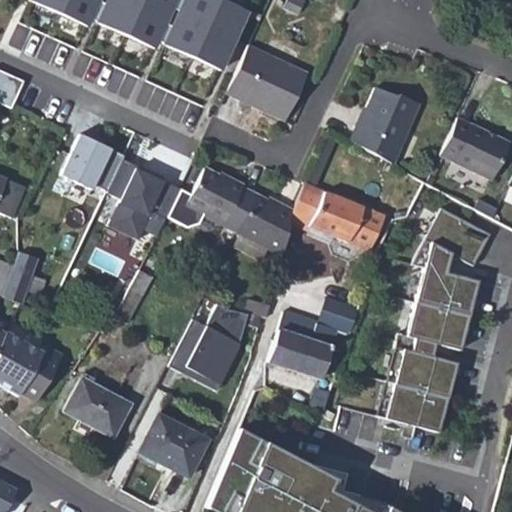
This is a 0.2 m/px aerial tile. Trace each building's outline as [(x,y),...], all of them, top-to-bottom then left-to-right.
[(93,0),(25,0),(81,26),(84,19),(93,0)] [(101,0),(93,0),(84,19),(91,22),(101,0)] [(171,0),(101,0),(91,22),(148,49),(151,43),(171,0)] [(179,0),(171,0),(151,43),(157,46),(179,0)] [(242,14),(212,0),(179,0),(157,46),(214,72),(242,14)] [(299,74),(244,45),(220,93),(275,121),(299,74)] [(22,82),(0,71),(0,104),(9,109),(22,82)] [(349,123),(341,139),(386,163),(414,104),(394,94),(392,97),(369,87),(351,123),(349,123)] [(434,154),(484,177),(503,140),(452,115),(434,154)] [(104,192),(120,159),(122,154),(82,135),(62,176),(94,191),(96,188),(104,192)] [(131,164),(120,159),(104,192),(115,197),(102,223),(132,238),(137,228),(151,235),(160,217),(174,188),(156,179),(157,177),(142,169),(141,172),(129,167),(131,164)] [(197,215),(232,233),(252,195),(233,185),(234,181),(222,175),(220,178),(198,166),(184,193),(174,188),(160,217),(179,226),(192,225),(197,215)] [(0,214),(9,218),(21,188),(0,178),(0,214)] [(379,218),(301,184),(289,210),(285,219),(364,251),(379,218)] [(232,233),(278,257),(285,219),(289,210),(275,202),(274,206),(252,195),(232,233)] [(437,208),(408,264),(420,270),(402,335),(394,333),(390,347),(399,349),(381,418),(434,432),(452,363),(419,354),(423,341),(456,350),(474,281),(450,274),(455,258),(470,266),(486,234),(437,208)] [(15,253),(9,267),(0,290),(0,299),(16,304),(18,306),(23,292),(28,276),(29,273),(34,259),(15,253)] [(0,290),(9,267),(0,263),(0,290)] [(147,278),(133,271),(122,294),(137,299),(147,278)] [(23,292),(38,297),(43,280),(28,276),(23,292)] [(261,319),(266,307),(241,300),(238,313),(247,315),(261,319)] [(262,362),(315,380),(340,308),(319,301),(312,322),(281,311),(262,362)] [(201,325),(188,318),(163,365),(178,373),(181,366),(215,383),(233,349),(247,315),(238,313),(224,309),(213,303),(201,325)] [(35,356),(0,336),(0,391),(12,399),(14,397),(29,406),(55,358),(39,350),(35,356)] [(215,383),(181,366),(178,373),(212,390),(215,383)] [(60,411),(108,437),(125,404),(77,379),(60,411)] [(154,416),(134,452),(153,462),(182,477),(201,441),(154,416)] [(393,511),(235,429),(201,507),(210,511),(393,511)] [(131,459),(150,468),(153,462),(134,452),(131,459)] [(0,511),(6,511),(9,509),(4,506),(13,490),(0,483),(0,511)]
